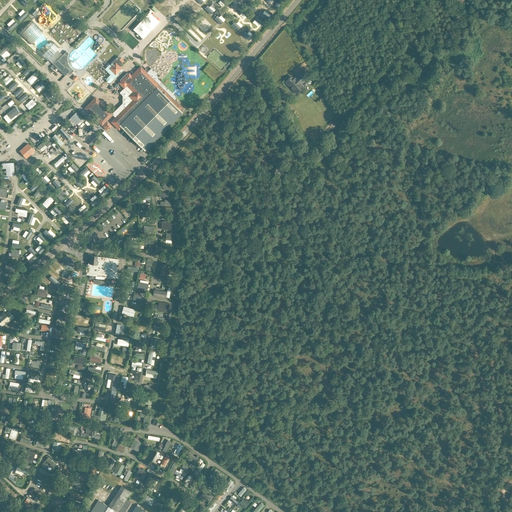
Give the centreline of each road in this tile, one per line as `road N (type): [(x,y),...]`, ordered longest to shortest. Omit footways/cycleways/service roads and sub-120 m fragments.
road 1 (tertiary): [(0,298),(158,161),(298,0)]
road 2 (track): [(184,252),(162,414),(288,511)]
road 3 (track): [(149,431),(172,305),(150,299)]
